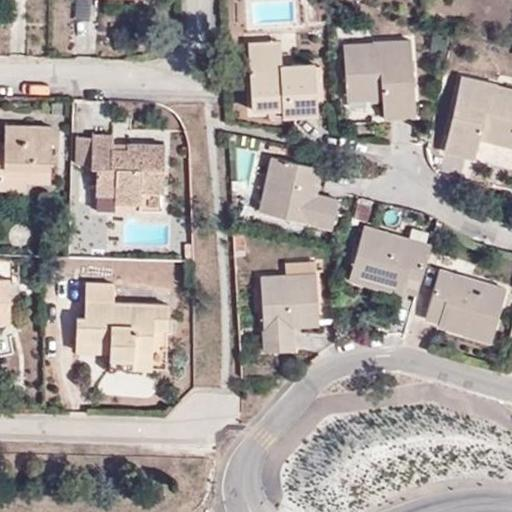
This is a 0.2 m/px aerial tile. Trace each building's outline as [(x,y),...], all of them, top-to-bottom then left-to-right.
[(249,41),(250,52),(283,50),(282,40),(249,41)] [(410,43),(375,45),(376,54),(345,55),(347,102),(382,101),(383,120),(414,119),(410,43)] [(376,54),(375,45),(345,46),(345,55),(376,54)] [(252,107),(268,106),(282,106),(283,113),(317,111),(316,59),(284,61),(283,50),(250,52),(252,107)] [(443,139),(475,146),(479,128),(511,135),(511,88),(497,84),(499,76),(461,67),(443,139)] [(282,106),(268,106),(268,114),(283,113),(282,106)] [(0,173),(52,175),(53,124),(6,123),(6,141),(6,155),(0,154),(0,173)] [(165,143),(127,143),(127,150),(113,150),(113,142),(113,134),(92,134),(92,137),(91,163),(91,167),(96,168),(96,194),(115,194),(142,194),(142,190),(164,189),(165,143)] [(91,163),(92,137),(77,136),(76,164),(91,163)] [(311,191),(317,163),(271,153),(258,207),(332,224),(338,197),(317,192),(311,191)] [(323,165),(317,163),(311,191),(317,192),(323,165)] [(52,184),(52,175),(0,173),(0,187),(17,189),(18,183),(52,184)] [(115,202),(115,194),(96,194),(95,210),(115,210),(115,202)] [(141,203),(142,194),(115,194),(115,202),(141,203)] [(415,291),(430,243),(362,223),(346,275),(374,284),(377,280),(403,287),(415,291)] [(285,271),(316,270),(315,259),(285,258),(285,271)] [(427,314),(438,317),(463,324),(462,330),(490,338),(507,285),(440,266),(427,314)] [(317,270),(316,270),(285,271),(261,271),(261,344),(291,344),(290,322),(290,316),(317,316),(317,270)] [(0,319),(10,320),(10,279),(0,278),(0,319)] [(377,280),(374,284),(401,292),(403,287),(377,280)] [(134,350),(153,351),(154,327),(168,328),(169,303),(113,302),(114,283),(85,283),(84,316),(76,316),(75,339),(109,340),(109,349),(109,358),(134,358),(134,350)] [(463,324),(438,317),(436,322),(462,330),(463,324)] [(109,340),(75,339),(75,348),(109,349),(109,340)] [(152,369),(153,351),(134,350),(134,358),(109,358),(109,367),(152,369)]
